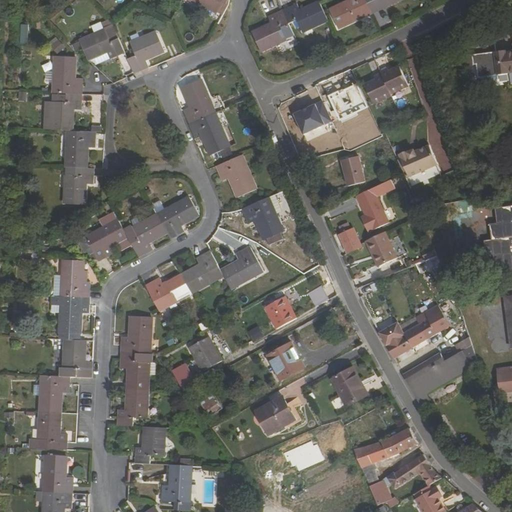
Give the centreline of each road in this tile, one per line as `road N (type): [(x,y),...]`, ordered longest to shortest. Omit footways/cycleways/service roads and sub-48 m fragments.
road 1 (residential): [(502,511),(438,456),(346,293),(262,96)]
road 2 (residential): [(193,165),(210,204),(207,226),(114,283),(105,303),(98,453),(105,503)]
road 3 (residential): [(262,96),(469,0)]
road 4 (residential): [(158,74),(115,92),(110,151),(120,163),(193,165)]
